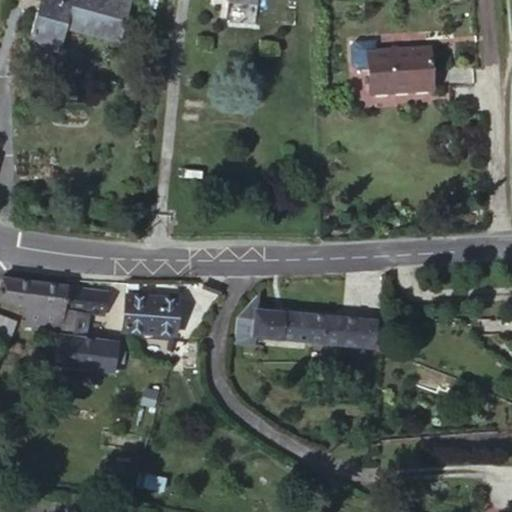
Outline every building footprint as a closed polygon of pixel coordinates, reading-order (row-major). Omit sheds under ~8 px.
[(46,0),(45,8),(12,0),(10,0),(0,40),(0,53),(29,61),(34,39),(92,52),(104,6),(77,0),(46,0)] [(196,0),(197,42),(230,41),(229,0),(196,0)] [(405,116),(399,74),(344,82),(343,72),(323,75),(320,79),(323,98),(328,101),(340,99),(343,125),(405,116)] [(13,340),(43,344),(47,326),(53,297),(0,290),(0,319),(15,321),(13,340)] [(47,326),(60,327),(78,328),(95,330),(99,302),(53,297),(47,326)] [(159,354),(165,314),(122,308),(118,335),(136,336),(134,350),(159,354)] [(165,314),(159,354),(170,355),(176,316),(165,314)] [(511,320),(496,321),(496,331),(506,331),(507,334),(511,334),(511,320)] [(317,359),(319,330),(250,324),(249,334),(241,334),(238,352),(317,359)] [(45,347),(58,349),(60,327),(47,326),(45,347)] [(68,350),(76,351),(78,328),(60,327),(58,349),(68,350)] [(319,330),(317,359),(316,365),(360,372),(365,333),(319,330)] [(119,348),(134,350),(136,336),(118,335),(118,340),(119,348)] [(42,376),(64,379),(68,350),(58,349),(45,347),(42,376)] [(64,379),(81,381),(85,352),(76,351),(68,350),(64,379)] [(109,355),(85,352),(81,381),(105,384),(109,355)] [(142,423),(145,404),(128,401),(124,419),(142,423)]
